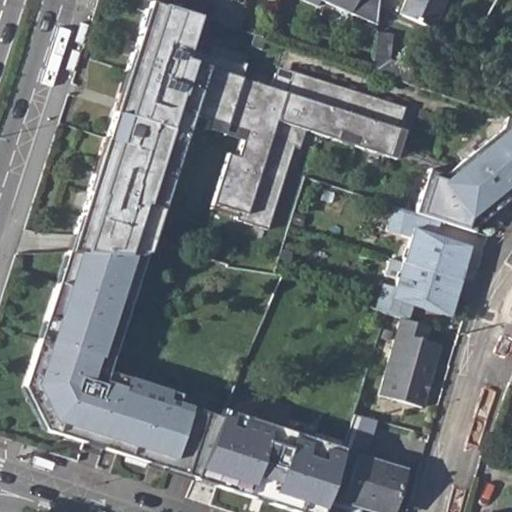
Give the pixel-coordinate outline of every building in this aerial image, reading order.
[(106,347),(111,349),(136,271),(130,269),(134,258),(141,234),(152,237),(164,198),(156,195),(165,168),(173,170),(186,132),(177,129),(184,108),(193,111),(208,116),(246,128),(243,137),(238,153),(229,150),(212,201),(239,209),(236,216),(267,227),(294,144),(299,145),(305,127),(390,155),(406,105),(293,69),(291,76),(275,71),(271,85),(241,75),(246,61),(190,43),(180,40),(190,9),(163,0),(140,0),(139,3),(149,6),(68,253),(74,255),(64,286),(58,284),(37,352),(43,354),(37,372),(32,370),(26,389),(32,391),(46,421),(44,428),(83,441),(85,434),(104,440),(102,447),(193,476),(217,416),(175,402),(177,394),(123,376),(121,381),(97,373),(106,347)] [(291,0),(321,14),(326,6),(355,20),(364,0),(291,0)] [(401,0),(394,16),(427,31),(441,0),(401,0)] [(200,12),(190,9),(180,40),(190,43),(200,12)] [(84,24),(79,22),(73,42),(82,45),(88,25),(84,24)] [(376,31),(372,69),(389,71),(393,32),(376,31)] [(80,53),(70,50),(64,70),(69,71),(73,73),(80,53)] [(475,103),(478,94),(458,88),(453,96),(475,103)] [(193,111),(184,108),(177,129),(186,132),(193,111)] [(430,168),(416,213),(436,219),(474,232),(478,219),(481,211),(503,194),(507,199),(511,194),(511,115),(507,114),(503,128),(446,173),(430,168)] [(243,137),(246,128),(208,116),(205,124),(243,137)] [(164,198),(173,170),(165,168),(156,195),(164,198)] [(481,222),(507,199),(503,194),(481,211),(478,219),(481,222)] [(397,261),(455,279),(466,244),(431,232),(436,219),(416,213),(387,204),(380,230),(404,238),(397,261)] [(74,255),(68,253),(58,284),(64,286),(74,255)] [(130,269),(136,271),(142,255),(134,258),(130,269)] [(395,299),(444,314),(455,279),(397,261),(387,288),(364,281),(358,301),(389,314),(395,299)] [(309,290),(278,276),(271,292),(302,306),(309,290)] [(428,326),(401,319),(380,396),(423,408),(440,345),(425,341),(428,326)] [(121,381),(123,376),(104,370),(111,349),(106,347),(97,373),(121,381)] [(43,354),(37,352),(32,370),(37,372),(43,354)] [(228,389),(242,394),(247,381),(234,377),(228,389)] [(32,391),(26,389),(44,428),(46,421),(32,391)] [(360,511),(361,508),(374,511),(390,511),(404,469),(356,455),(358,449),(367,452),(377,422),(351,414),(321,511),(360,511)] [(211,461),(252,478),(259,460),(266,464),(274,442),(226,423),(211,461)] [(282,469),(321,484),(329,461),(328,459),(339,431),(322,425),(311,453),(291,445),(282,469)] [(85,434),(83,441),(102,447),(104,440),(85,434)] [(54,463),(36,457),(35,462),(33,467),(51,472),(54,463)]
